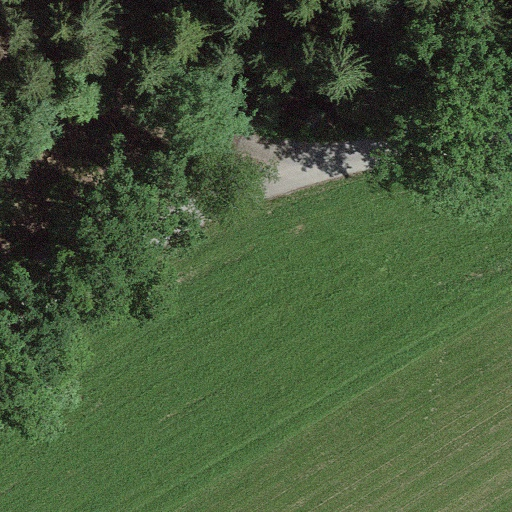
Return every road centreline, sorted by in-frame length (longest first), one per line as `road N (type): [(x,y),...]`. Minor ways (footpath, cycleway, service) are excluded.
road 1 (track): [(511,130),(353,159),(67,286),(0,328)]
road 2 (track): [(0,84),(119,97),(322,173)]
